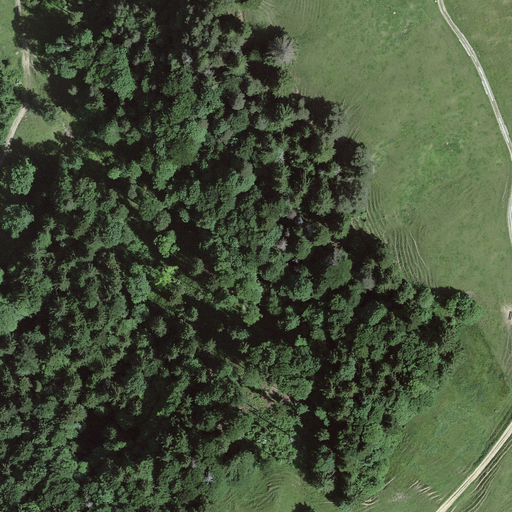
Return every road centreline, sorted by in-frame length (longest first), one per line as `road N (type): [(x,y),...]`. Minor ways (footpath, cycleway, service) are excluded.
road 1 (track): [(440,0),(486,79),(511,149)]
road 2 (track): [(0,157),(30,93),(20,0)]
